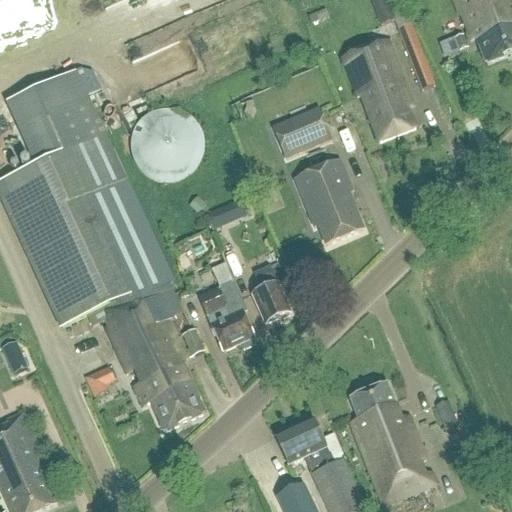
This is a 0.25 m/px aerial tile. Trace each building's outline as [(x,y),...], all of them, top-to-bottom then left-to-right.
[(394,24),(393,21),(385,0),(372,5),(381,29),(394,24)] [(511,0),(451,0),(468,43),(476,41),(486,67),(511,56),(511,0)] [(398,34),(421,93),(434,89),(411,29),(398,34)] [(462,37),(453,40),(458,53),(466,50),(462,37)] [(408,113),(414,111),(388,44),(344,61),(359,102),(370,102),(372,108),(368,113),(381,146),(415,133),(408,113)] [(134,390),(144,411),(152,407),(166,436),(207,417),(183,366),(205,356),(195,334),(183,340),(189,353),(186,355),(171,324),(173,323),(159,293),(174,286),(75,75),(9,106),(39,169),(0,187),(0,196),(62,331),(88,319),(93,331),(106,325),(109,331),(107,332),(129,376),(136,373),(142,386),(134,390)] [(276,129),(289,161),(335,141),(322,110),(276,129)] [(165,187),(169,187),(174,186),(179,185),(183,184),(188,181),(191,179),(195,174),(198,171),(201,166),(203,161),(204,155),(204,150),(203,143),(202,138),(200,133),(197,127),(193,123),(189,120),(182,116),(174,114),(166,113),(159,114),(153,116),(147,119),(143,122),(138,126),(135,132),(133,135),(131,140),(130,146),(130,151),(131,156),(131,161),(133,166),(135,170),(138,173),(144,178),(147,180),(154,184),(158,185),(162,186),(165,187)] [(348,196),(357,192),(344,161),(291,184),(311,233),(319,229),(328,249),(364,234),(348,196)] [(252,297),(265,327),(293,315),(272,268),(254,276),(262,293),(252,297)] [(254,344),(243,319),(247,317),(233,286),(198,302),(223,357),(240,350),(243,355),(255,350),(253,344),(254,344)] [(352,427),(383,509),(437,489),(432,476),(427,478),(422,463),(426,461),(410,420),(402,423),(388,387),(351,402),(359,424),(352,427)] [(436,409),(445,433),(457,428),(448,405),(436,409)] [(0,426),(0,491),(9,511),(50,511),(57,509),(41,473),(48,471),(24,415),(0,426)] [(311,480),(310,480),(325,511),(364,511),(342,465),(335,468),(314,423),(276,441),(289,469),(303,463),(311,480)] [(314,511),(304,489),(277,502),(281,511),(314,511)]
